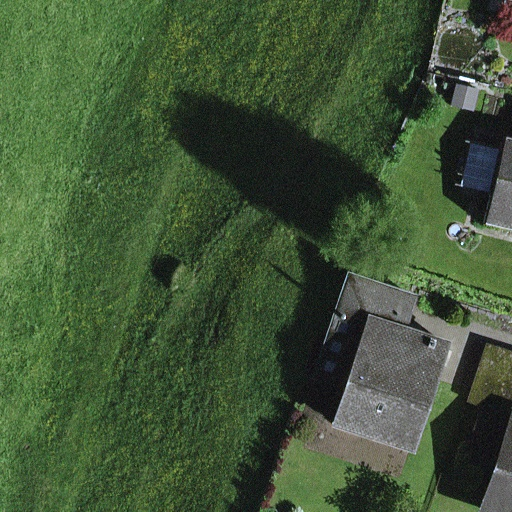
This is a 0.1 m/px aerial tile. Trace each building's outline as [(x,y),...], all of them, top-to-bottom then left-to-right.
[(469,144),(461,177),(492,184),(500,151),(469,144)] [(483,224),(511,230),(511,152),(500,150),(500,151),(492,184),(483,224)] [(367,321),(418,337),(421,328),(404,322),(411,298),(348,277),(315,378),(345,388),(367,321)] [(443,345),(418,337),(367,321),(345,388),(333,425),(409,450),(443,345)] [(511,354),(486,346),(476,374),(511,385),(511,354)] [(481,407),(511,417),(511,385),(476,374),(467,403),(481,407)] [(511,426),(511,417),(481,407),(472,432),(507,443),(511,430),(511,426)] [(511,511),(511,429),(511,430),(507,443),(484,511),(483,511),(511,511)]
